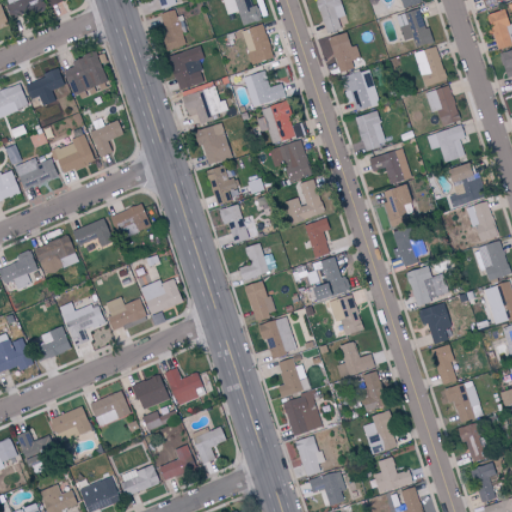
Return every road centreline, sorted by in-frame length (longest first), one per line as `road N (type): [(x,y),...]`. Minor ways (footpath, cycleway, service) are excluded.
road 1 (tertiary): [(282,511),(114,0)]
road 2 (residential): [(452,511),(286,0)]
road 3 (residential): [(0,406),(217,313)]
road 4 (residential): [(511,187),(450,0)]
road 5 (residential): [(0,231),(167,160)]
road 6 (residential): [(0,58),(117,9)]
